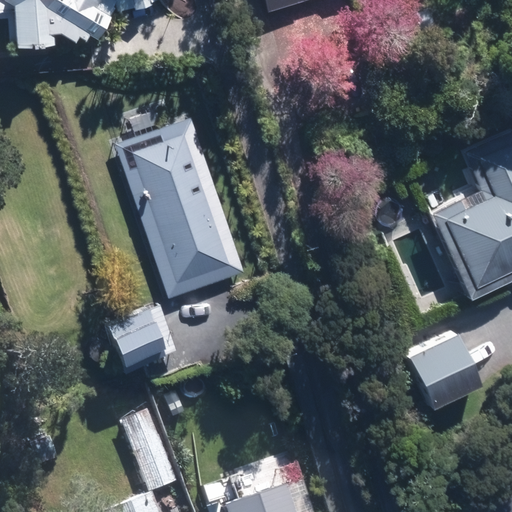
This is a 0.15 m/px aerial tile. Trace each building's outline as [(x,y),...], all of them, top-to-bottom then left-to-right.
[(49,46),(49,31),(69,41),(70,38),(89,48),(109,10),(164,3),(163,0),(0,0),(0,17),(10,18),(9,45),(49,46)] [(254,0),(257,11),(302,0),(254,0)] [(245,270),(190,118),(111,147),(166,298),(245,270)] [(511,279),(511,132),(510,128),(460,149),(478,190),(421,215),(459,303),(511,279)] [(155,300),(97,322),(113,365),(148,352),(152,363),(175,355),(155,300)] [(448,328),(397,351),(423,408),(474,385),(448,328)] [(122,436),(146,490),(150,499),(181,485),(153,423),(122,436)] [(242,494),(219,502),(221,511),(310,511),(309,507),(292,511),(279,471),(239,483),(242,494)] [(156,511),(150,499),(146,490),(97,511),(156,511)]
